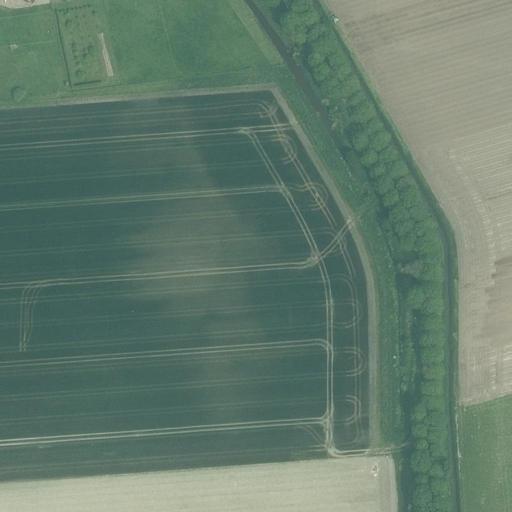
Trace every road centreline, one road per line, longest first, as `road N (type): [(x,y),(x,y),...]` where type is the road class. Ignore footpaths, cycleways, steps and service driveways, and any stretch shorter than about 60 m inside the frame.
road 1 (track): [(282,0),(391,183),(425,286)]
road 2 (track): [(425,286),(412,438),(381,448)]
